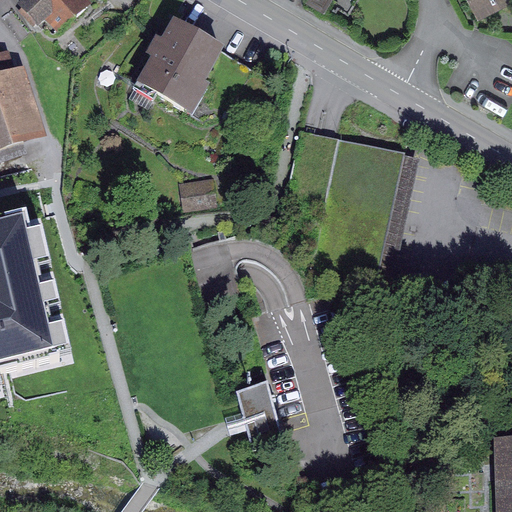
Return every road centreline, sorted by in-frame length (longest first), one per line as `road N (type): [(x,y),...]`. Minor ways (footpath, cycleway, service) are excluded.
road 1 (tertiary): [(401,94),(237,0)]
road 2 (tertiary): [(511,158),(401,94)]
